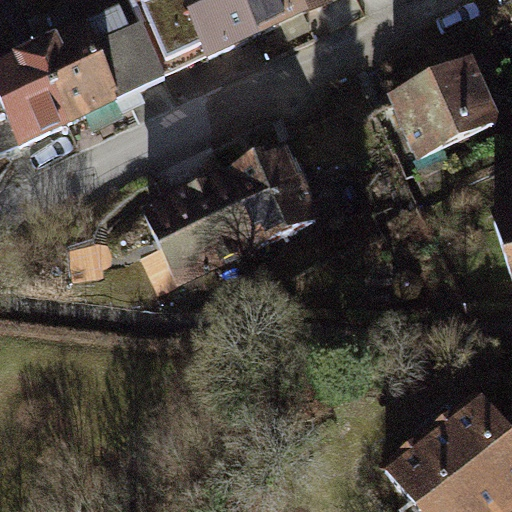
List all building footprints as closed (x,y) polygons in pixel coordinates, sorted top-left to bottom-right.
[(259,34),(244,0),(133,0),(140,15),(145,28),(153,25),(169,61),(208,44),(213,55),(259,34)] [(244,0),(259,34),(329,4),(326,0),(244,0)] [(140,15),(41,60),(70,125),(170,80),(145,28),(140,15)] [(70,125),(41,60),(0,78),(0,139),(16,132),(23,148),(70,125)] [(511,126),(486,67),(409,100),(439,171),(511,139),(511,126)] [(330,139),(232,182),(264,254),(362,211),(330,139)] [(229,183),(141,221),(172,292),(260,255),(229,183)] [(511,511),(511,406),(413,482),(436,511),(511,511)]
